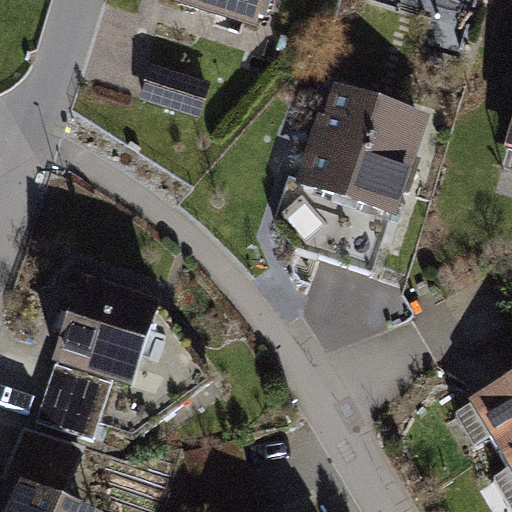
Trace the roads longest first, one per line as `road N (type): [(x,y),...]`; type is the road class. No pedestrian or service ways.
road 1 (residential): [(389,511),(254,305)]
road 2 (residential): [(79,0),(32,149)]
